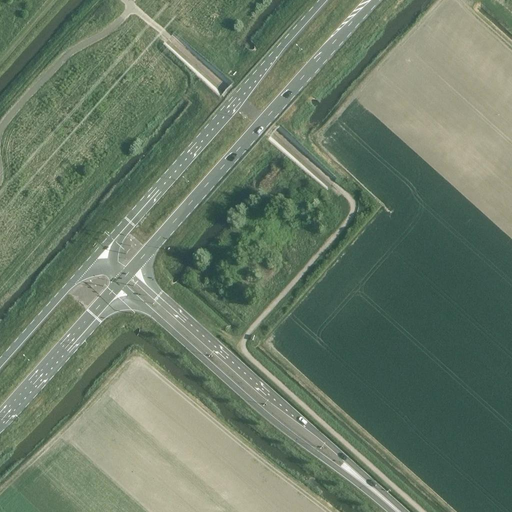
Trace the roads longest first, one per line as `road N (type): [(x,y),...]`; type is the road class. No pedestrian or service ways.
road 1 (primary): [(130,271),(373,0)]
road 2 (secondary): [(117,285),(263,413),(396,511)]
road 3 (secondary): [(397,511),(130,271)]
road 4 (primary): [(321,0),(96,255)]
road 5 (primary): [(0,416),(117,285)]
road 6 (primary): [(96,255),(0,362)]
